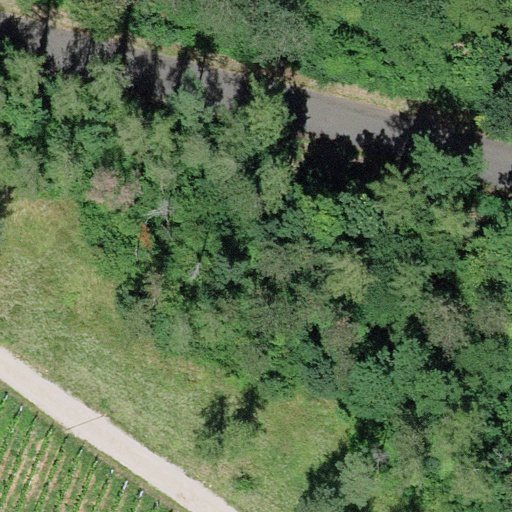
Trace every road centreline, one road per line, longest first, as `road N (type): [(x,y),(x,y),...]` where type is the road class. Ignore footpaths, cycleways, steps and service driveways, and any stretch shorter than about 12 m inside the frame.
road 1 (unclassified): [(0,24),(511,170)]
road 2 (track): [(0,365),(205,511)]
